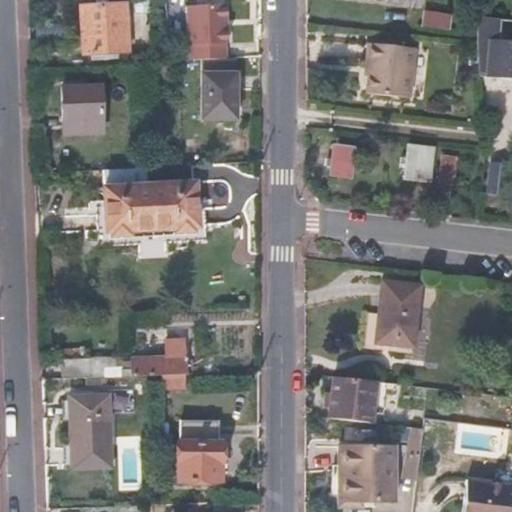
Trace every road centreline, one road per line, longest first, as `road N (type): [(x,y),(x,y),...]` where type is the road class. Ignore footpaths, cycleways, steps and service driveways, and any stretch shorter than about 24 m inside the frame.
road 1 (residential): [(21,511),(1,0)]
road 2 (tertiary): [(282,511),(283,218)]
road 3 (residential): [(511,243),(283,218)]
road 4 (tertiary): [(283,218),(283,0)]
